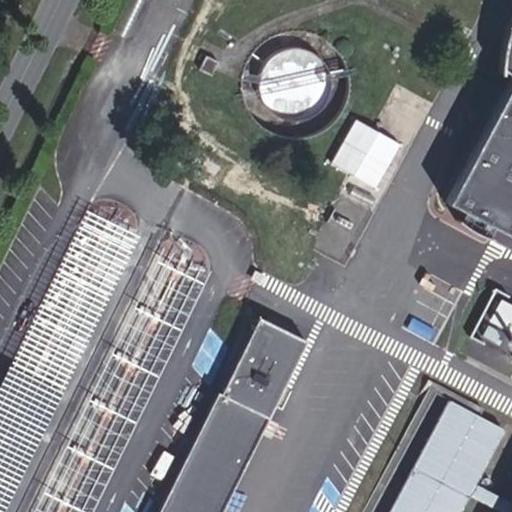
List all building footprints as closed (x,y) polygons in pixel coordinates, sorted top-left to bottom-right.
[(511,77),(446,202),(511,236),(511,33),(505,71),(511,73),(511,77)] [(290,56),(270,56),(269,116),(314,116),(315,59),(290,58),(290,56)] [(381,120),(393,99),(387,95),(375,117),(381,120)] [(511,301),(488,293),(472,337),(511,351),(511,301)] [(217,388),(154,511),(218,511),(306,336),(259,312),(221,390),(217,388)] [(503,425),(447,396),(386,511),(457,511),(469,491),(474,481),(503,425)] [(511,511),(511,500),(474,481),(469,491),(509,511),(511,511)]
